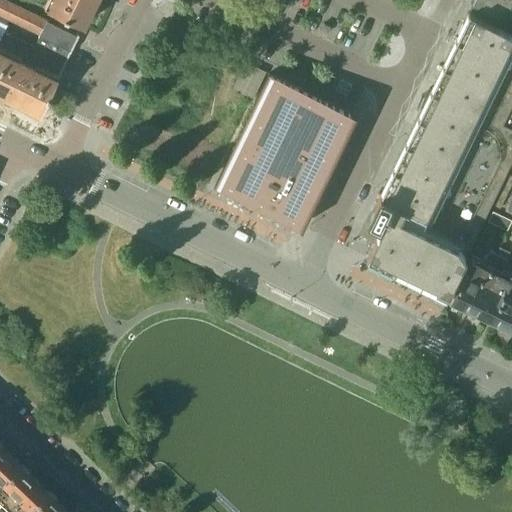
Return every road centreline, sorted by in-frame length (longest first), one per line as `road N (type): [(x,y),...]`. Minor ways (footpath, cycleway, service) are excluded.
road 1 (residential): [(303,283),(446,0)]
road 2 (residential): [(303,283),(59,165)]
road 3 (residential): [(511,384),(303,283)]
road 4 (residential): [(142,0),(59,165)]
road 5 (residential): [(0,400),(114,511)]
